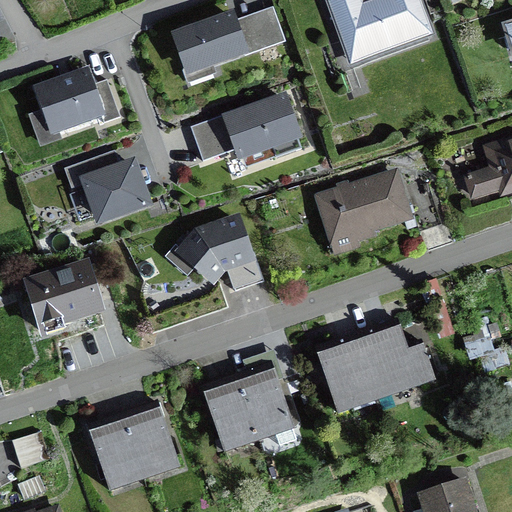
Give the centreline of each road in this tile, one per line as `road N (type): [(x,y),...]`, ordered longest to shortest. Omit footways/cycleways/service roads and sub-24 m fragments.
road 1 (residential): [(0,410),(511,239)]
road 2 (residential): [(174,0),(41,51)]
